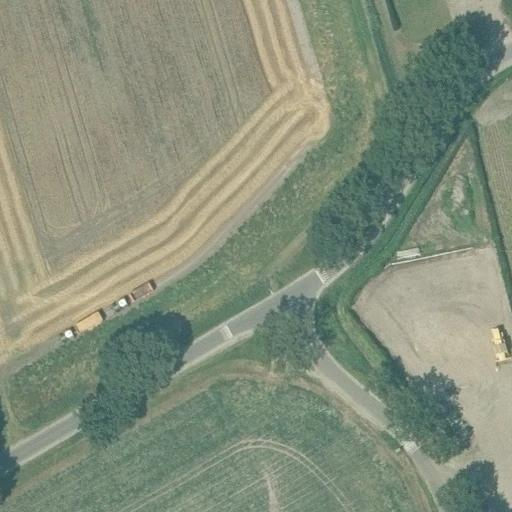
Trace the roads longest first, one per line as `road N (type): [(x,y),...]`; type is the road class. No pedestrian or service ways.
road 1 (unclassified): [(217,342),(352,248),(450,118),(511,62)]
road 2 (unclassified): [(447,511),(423,459),(363,397),(217,342)]
road 3 (unclassified): [(0,464),(217,342)]
